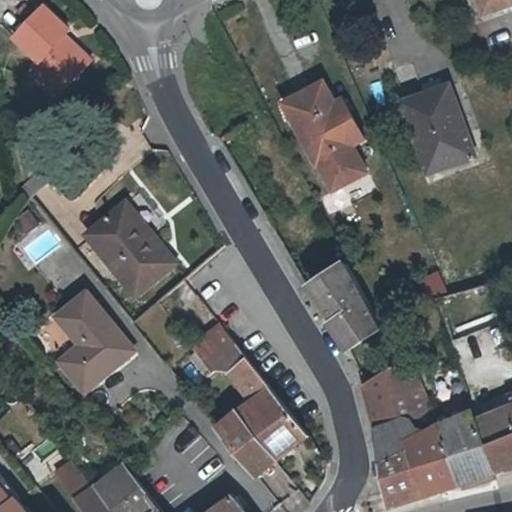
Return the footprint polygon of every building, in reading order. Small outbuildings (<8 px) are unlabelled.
[(511,0),(477,0),(484,20),(511,10),(511,0)] [(32,69),(62,96),(94,62),(67,37),(72,32),(44,6),(11,41),(36,64),(32,69)] [(318,166),(321,164),(354,147),(365,141),(345,101),(338,104),(327,83),(286,103),(295,120),(302,117),(312,137),(305,140),(318,166)] [(452,83),(398,103),(428,180),(481,160),(452,83)] [(368,174),(354,147),(321,164),(335,192),(368,174)] [(33,197),(53,183),(45,172),(25,185),(33,197)] [(182,265),(128,201),(83,239),(137,303),(182,265)] [(465,284),(491,274),(483,254),(457,265),(465,284)] [(345,355),(380,335),(345,270),(311,289),(332,326),(327,327),(333,336),(339,345),(345,355)] [(76,348),(55,364),(84,397),(139,355),(87,292),(53,319),(76,348)] [(212,376),(227,376),(246,363),(220,326),(192,347),(212,376)] [(310,442),(246,363),(227,376),(248,407),(235,417),(279,465),(310,442)] [(368,383),(379,469),(391,457),(403,445),(430,433),(438,430),(419,371),(400,375),(397,368),(368,383)] [(511,407),(476,421),(488,451),(497,479),(511,476),(511,407)] [(403,445),(425,502),(497,479),(488,451),(476,421),(474,414),(438,430),(430,433),(403,445)] [(256,482),(279,465),(235,417),(216,431),(235,454),(256,482)] [(388,511),(425,502),(403,445),(391,457),(379,469),(388,511)] [(81,511),(110,511),(94,488),(72,463),(54,474),(81,511)] [(156,511),(123,467),(94,488),(110,511),(156,511)] [(0,489),(0,511),(11,503),(0,489)] [(241,511),(233,502),(218,511),(241,511)] [(23,511),(16,503),(4,511),(23,511)]
